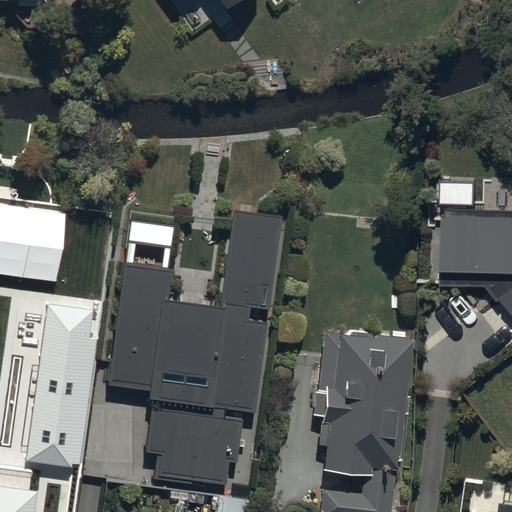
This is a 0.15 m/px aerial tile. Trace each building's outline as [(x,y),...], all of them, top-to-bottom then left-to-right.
[(60,0),(60,31),(89,31),(89,0),(60,0)] [(286,8),(250,31),(269,60),(316,30),(300,5),(289,13),(286,8)] [(167,268),(121,262),(105,379),(145,385),(144,393),(148,393),(141,446),(154,448),(150,475),(187,480),(187,474),(220,479),(222,456),(231,457),(238,405),(250,406),(275,213),(229,207),(216,303),(163,296),(167,268)] [(511,213),(442,210),(439,285),(486,287),(511,321),(511,213)] [(307,218),(306,227),(353,231),(354,215),(316,212),(315,218),(307,218)] [(92,311),(48,305),(26,462),(78,469),(97,340),(88,339),(92,311)] [(345,327),(319,324),(311,408),(324,409),(318,465),(362,469),(390,472),(398,473),(413,330),(346,323),(345,327)] [(106,453),(104,469),(133,473),(132,481),(140,482),(143,457),(106,453)] [(385,511),(390,472),(362,469),(359,489),(318,484),(314,511),(385,511)] [(27,511),(31,484),(0,479),(0,511),(27,511)] [(214,493),(211,511),(248,511),(251,499),(214,493)] [(511,511),(511,499),(499,497),(497,510),(468,506),(467,511),(511,511)]
